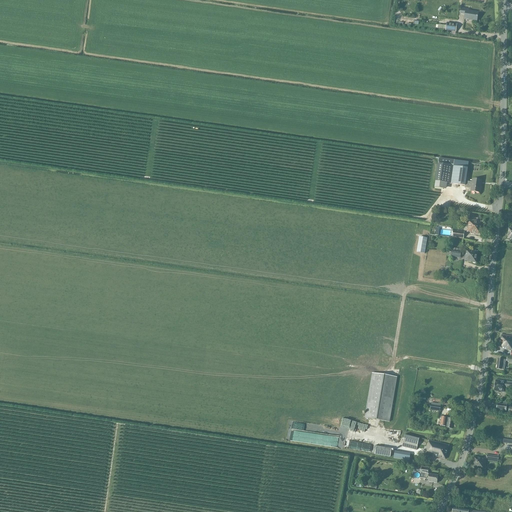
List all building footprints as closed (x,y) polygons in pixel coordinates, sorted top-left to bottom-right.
[(464,18),(470,19),(469,20),(477,21),(478,13),(469,11),(469,9),(461,8),(460,14),(465,15),(464,18)] [(457,24),(447,23),(446,30),(456,32),(457,24)] [(469,162),(439,158),(435,188),(443,189),(444,182),(465,186),(465,188),(471,189),(471,191),(480,193),(482,181),(473,180),(473,183),(468,182),(469,178),(467,178),(468,168),(469,162)] [(471,234),(481,235),(483,221),(470,219),(468,232),(471,232),(471,234)] [(453,238),(464,239),(465,232),(454,231),(453,238)] [(417,252),(425,253),(427,239),(419,237),(417,252)] [(452,252),(452,257),(461,258),(462,249),(453,248),(452,252)] [(465,261),(468,262),(476,263),(478,252),(466,250),(465,261)] [(501,344),(500,349),(511,351),(511,348),(511,336),(502,335),(501,344)] [(498,365),(497,369),(504,370),(506,360),(498,359),(498,365)] [(365,418),(390,422),(397,377),(373,373),(365,418)] [(511,382),(495,380),(494,391),(505,393),(506,387),(510,388),(509,389),(511,389),(511,382)] [(497,410),(506,411),(507,403),(503,402),(503,405),(497,404),(497,410)] [(430,410),(440,411),(441,404),(431,403),(430,410)] [(446,428),(452,429),(454,418),(442,417),(440,426),(445,426),(445,425),(447,425),(446,428)] [(340,427),(357,433),(359,425),(342,419),(340,427)] [(345,437),(345,438),(358,439),(359,433),(349,431),(348,433),(342,432),(342,430),(341,430),(340,436),(345,437)] [(402,447),(416,450),(419,439),(405,435),(402,447)] [(426,454),(445,459),(449,446),(429,440),(426,451),(427,451),(426,454)] [(391,458),(392,450),(376,447),(375,456),(391,458)] [(410,461),(411,454),(395,452),(394,459),(410,461)] [(474,457),(472,469),(481,470),(481,469),(485,470),(486,461),(498,463),(499,456),(487,455),(486,459),(474,457)] [(422,468),(420,478),(426,479),(426,481),(437,483),(438,475),(428,474),(429,469),(422,468)]
